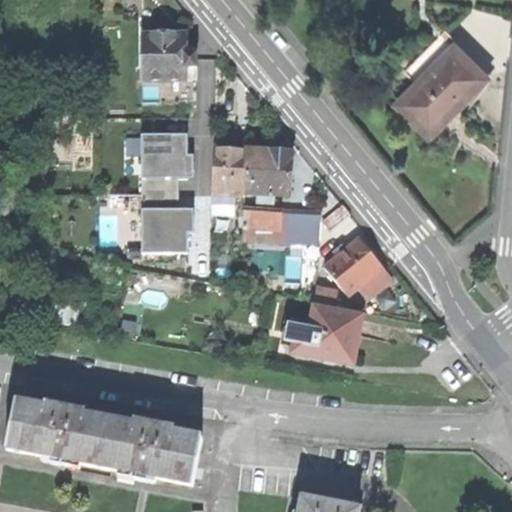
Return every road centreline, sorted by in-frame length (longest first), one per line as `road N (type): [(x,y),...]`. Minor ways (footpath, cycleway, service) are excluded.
road 1 (residential): [(488,430),(387,430),(231,412),(0,370)]
road 2 (residential): [(223,0),(417,235),(486,342)]
